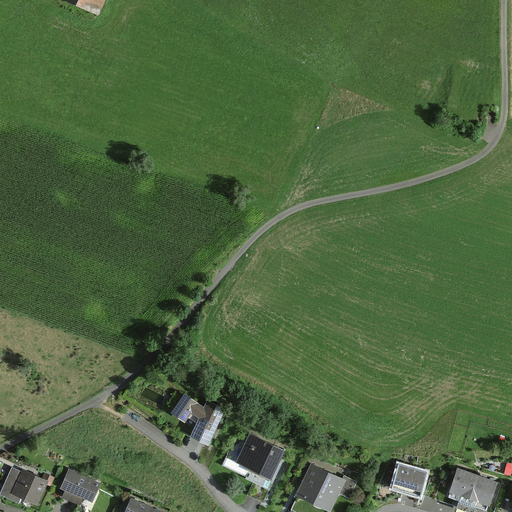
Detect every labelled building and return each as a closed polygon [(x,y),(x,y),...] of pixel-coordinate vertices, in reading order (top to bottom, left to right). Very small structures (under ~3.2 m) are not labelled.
[(92,0),(58,0),(84,14),(92,0)] [(188,414),(199,420),(193,432),(207,439),(224,408),(209,400),(206,405),(185,394),(176,411),(186,417),(188,414)] [(284,449),(252,434),(240,458),(272,473),(284,449)] [(386,461),(378,487),(419,499),(426,473),(386,461)] [(342,478),(312,464),(299,491),(328,505),(337,487),(348,492),(354,480),(344,475),(342,478)] [(22,471),(13,467),(2,489),(18,497),(22,490),(36,498),(46,478),(24,467),(22,471)] [(99,483),(70,468),(62,482),(68,485),(64,492),(79,500),(83,492),(92,496),(99,483)] [(495,482),(458,468),(449,494),(459,498),(457,503),(473,509),(475,504),(486,507),(495,482)] [(160,511),(132,497),(124,511),(160,511)]
